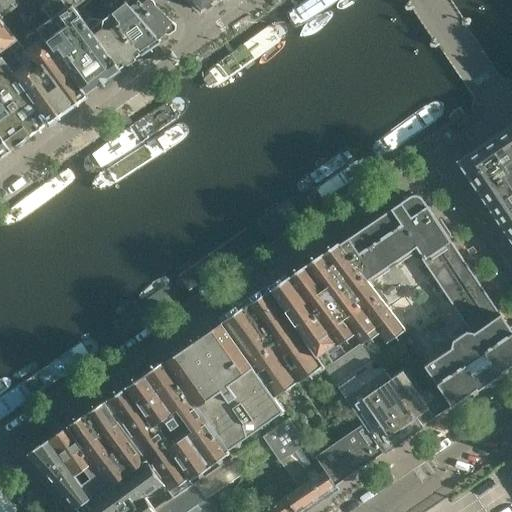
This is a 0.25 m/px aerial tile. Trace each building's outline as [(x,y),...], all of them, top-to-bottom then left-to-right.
[(85,94),(15,0),(0,0),(0,135),(9,148),(30,134),(48,121),(59,113),(62,116),(76,106),(73,103),(85,94)] [(69,6),(64,0),(15,0),(85,94),(120,69),(86,22),(78,13),(72,3),(69,6)] [(90,0),(64,0),(69,6),(72,3),(78,13),(90,2),(90,0)] [(176,25),(155,5),(155,4),(154,2),(153,1),(153,0),(151,0),(101,0),(102,1),(103,0),(102,0),(122,0),(159,41),(176,30),(176,25)] [(159,41),(122,0),(102,0),(103,0),(112,13),(141,54),(159,42),(159,41)] [(188,0),(200,12),(201,13),(218,0),(188,0)] [(309,0),(289,13),(299,29),(344,0),(309,0)] [(306,44),(307,44),(374,0),(346,0),(299,31),(299,33),(299,34),(299,36),(299,37),(300,39),(301,40),(302,41),(303,42),(304,43),(306,44)] [(411,11),(426,0),(410,0),(406,4),(405,4),(405,5),(405,6),(404,7),(404,8),(406,10),(407,11),(408,10),(410,11),(411,11)] [(141,54),(112,13),(104,20),(91,18),(86,22),(120,69),(141,54)] [(202,89),(215,92),(294,34),(283,18),(204,77),(202,89)] [(436,48),(468,26),(469,25),(470,24),(470,23),(470,22),(471,21),(470,20),(469,18),(468,18),(467,18),(466,18),(464,18),(431,41),(430,41),(430,42),(430,43),(429,44),(429,45),(431,47),(432,48),(433,47),(435,48),(436,48)] [(389,145),(391,144),(447,105),(437,91),(381,129),(380,129),(379,131),(378,132),(377,133),(377,135),(377,136),(377,138),(378,140),(378,141),(379,142),(380,143),(382,144),(383,145),(385,145),(386,146),(388,145),(389,145)] [(173,99),(90,157),(89,158),(88,159),(87,161),(86,162),(86,163),(85,165),(85,167),(86,168),(86,170),(87,171),(88,172),(89,173),(91,174),(92,175),(94,175),(95,175),(97,175),(99,174),(100,173),(186,116),(187,115),(188,113),(190,112),(190,110),(191,108),(192,107),(192,105),(192,103),(192,101),(191,99),(190,98),(188,97),(186,96),(184,96),(182,96),(179,96),(177,97),(175,98),(173,99)] [(109,192),(111,190),(180,147),(191,137),(191,136),(191,134),(191,132),(191,131),(190,129),(189,127),(188,126),(187,125),(185,124),(184,123),(182,123),(181,123),(179,123),(168,128),(99,175),(97,176),(96,178),(95,180),(94,181),(93,183),(93,185),(92,188),(93,190),(93,192),(95,193),(97,193),(99,194),(101,194),(103,194),(105,193),(107,193),(109,192)] [(511,135),(508,130),(488,144),(508,173),(503,176),(510,186),(511,185),(511,135)] [(0,154),(9,148),(0,135),(0,154)] [(508,173),(488,144),(460,162),(480,191),(503,176),(508,173)] [(313,208),(321,206),(373,171),(374,169),(374,168),(374,166),(374,165),(373,163),(372,162),(371,161),(370,160),(369,159),(367,159),(366,159),(364,159),(311,193),(307,200),(313,208)] [(65,170),(63,171),(5,213),(4,215),(3,217),(2,219),(2,221),(1,223),(1,225),(2,227),(4,227),(6,227),(7,227),(9,227),(11,227),(13,226),(15,225),(74,183),(75,181),(75,180),(75,178),(75,177),(75,175),(74,174),(73,173),(72,171),(71,171),(69,170),(68,170),(66,170),(65,170)] [(497,217),(511,206),(511,185),(510,186),(503,176),(480,191),(481,193),(480,196),(483,201),(487,201),(497,217)] [(287,195),(251,219),(266,241),(301,217),(287,195)] [(511,364),(511,331),(473,273),(423,199),(422,198),(420,197),(419,196),(416,195),(413,195),(412,195),(410,196),(339,244),(367,280),(416,247),(423,258),(422,259),(469,330),(467,331),(452,341),(450,348),(451,348),(434,359),(424,366),(451,406),(464,398),(477,389),(478,390),(502,373),(502,372),(511,364)] [(510,237),(511,235),(511,206),(497,217),(503,226),(502,229),(506,234),(509,234),(510,237)] [(230,243),(178,278),(190,295),(241,260),(230,243)] [(410,336),(367,280),(339,244),(338,244),(290,277),(337,342),(336,343),(345,354),(363,342),(369,351),(386,340),(392,349),(410,336)] [(337,342),(290,277),(270,290),(324,369),(333,362),(325,351),(336,343),(337,342)] [(168,282),(108,323),(121,342),(181,301),(168,282)] [(324,369),(270,290),(245,306),(221,323),(276,402),(324,369)] [(276,402),(221,323),(164,362),(226,450),(244,438),(249,446),(270,432),(264,425),(283,411),(276,402)] [(88,341),(0,399),(0,423),(100,357),(101,356),(102,354),(102,353),(102,351),(102,349),(101,347),(100,346),(99,344),(98,343),(97,342),(95,341),(93,341),(92,341),(90,341),(88,341)] [(226,450),(164,362),(163,361),(106,400),(106,401),(146,458),(162,482),(173,498),(198,481),(212,471),(209,467),(228,453),(226,450)] [(434,417),(428,409),(403,371),(391,379),(384,369),(361,385),(354,374),(336,386),(362,423),(383,453),(396,444),(435,417),(435,416),(434,417)] [(146,458),(106,401),(85,415),(125,473),(146,458)] [(125,473),(85,415),(68,426),(67,426),(108,485),(125,473)] [(296,511),(305,506),(306,506),(307,506),(306,505),(310,503),(311,503),(311,502),(336,486),(335,485),(313,453),(289,419),(270,432),(249,446),(259,460),(274,450),(300,487),(262,511),(218,511),(198,481),(173,498),(162,482),(144,495),(156,511),(296,511)] [(335,485),(383,453),(362,423),(313,453),(335,485)] [(108,485),(67,426),(67,427),(48,439),(89,499),(108,485)] [(232,458),(249,446),(244,438),(226,450),(228,453),(232,458)] [(89,499),(48,439),(47,440),(27,453),(46,475),(47,474),(52,481),(76,508),(89,499)] [(212,471),(232,458),(228,453),(209,467),(212,471)] [(156,511),(144,495),(162,482),(146,458),(125,473),(108,485),(89,499),(76,508),(79,511),(156,511)] [(0,511),(16,511),(21,508),(0,483),(0,511)]
